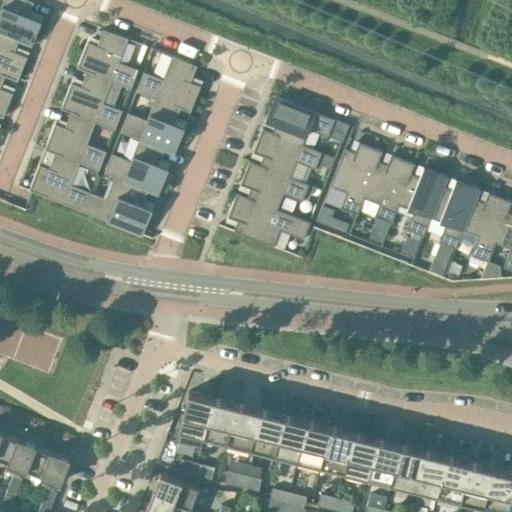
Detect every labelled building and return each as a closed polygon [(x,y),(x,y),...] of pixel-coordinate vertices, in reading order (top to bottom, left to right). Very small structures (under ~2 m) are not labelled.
[(29,14),(34,1),(32,0),(3,0),(0,9),(0,30),(20,38),(19,39),(32,44),(41,19),(29,14)] [(139,68),(119,61),(128,37),(104,28),(97,44),(87,40),(77,66),(87,70),(87,69),(112,79),(112,80),(131,87),(139,68)] [(27,55),(15,50),(19,39),(20,38),(0,30),(0,72),(5,74),(5,75),(18,80),(27,55)] [(191,81),(197,65),(172,55),(163,78),(144,70),(137,90),(158,98),(158,97),(181,106),(180,107),(190,111),(201,85),(191,81)] [(112,80),(112,79),(87,69),(87,70),(81,85),(71,81),(61,107),(71,111),(71,110),(96,120),(96,121),(115,128),(123,109),(103,101),(112,80)] [(0,114),(3,116),(13,92),(0,87),(5,75),(5,74),(0,72),(0,114)] [(328,135),(334,118),(275,95),(266,119),(276,123),(272,131),(272,132),(303,144),(303,143),(309,128),(328,135)] [(180,107),(181,106),(158,97),(158,98),(150,120),(128,111),(121,130),(140,138),(140,137),(165,147),(164,148),(174,152),(185,126),(175,122),(180,107)] [(65,126),(55,122),(45,148),(55,152),(55,151),(80,161),(80,162),(99,169),(107,150),(87,142),(96,121),(96,120),(71,110),(71,111),(65,126)] [(303,143),(303,144),(272,132),(272,131),(262,127),(253,151),(263,155),(260,164),(259,164),(290,176),(296,160),(315,168),(322,151),(303,143)] [(164,148),(165,147),(140,137),(140,138),(132,160),(112,152),(105,171),(115,175),(115,174),(149,188),(148,189),(158,192),(169,167),(159,163),(164,148)] [(379,160),(382,150),(359,141),(355,151),(345,147),(330,184),(347,191),(341,207),(358,214),(364,196),(378,160),(379,160)] [(80,162),(80,161),(55,151),(55,152),(49,167),(39,163),(29,189),(86,211),(93,192),(71,183),(80,162)] [(411,173),(415,163),(391,153),(387,163),(379,160),(378,160),(364,196),(380,202),(375,215),(391,222),(399,203),(398,203),(410,172),(411,173)] [(302,200),(309,183),(290,176),(259,164),(260,164),(250,160),(240,183),(250,187),(247,196),(247,197),(277,209),(278,208),(284,193),(302,200)] [(443,185),(447,175),(423,166),(419,176),(411,173),(410,172),(398,203),(399,203),(414,209),(407,228),(424,235),(431,216),(430,216),(442,185),(443,185)] [(148,189),(149,188),(115,174),(115,175),(106,197),(93,192),(86,211),(142,233),(153,207),(143,203),(148,189)] [(475,198),(479,188),(456,179),(452,189),(443,185),(442,185),(430,216),(431,216),(446,222),(439,241),(456,247),(463,229),(463,228),(475,198)] [(508,211),(511,201),(488,191),(484,201),(475,198),(463,228),(463,229),(479,235),(471,253),(488,260),(496,241),(495,241),(507,210),(508,211)] [(304,238),(311,221),(278,208),(277,209),(247,197),(247,196),(237,192),(228,216),(238,220),(234,230),(274,245),(280,229),(304,238)] [(511,269),(511,212),(508,211),(507,210),(495,241),(496,241),(511,247),(504,266),(511,269)] [(204,435),(205,435),(214,396),(189,390),(183,413),(184,413),(179,434),(180,434),(179,438),(201,444),(200,446),(201,446),(204,435)] [(205,435),(228,441),(238,402),(214,396),(205,435)] [(228,441),(251,447),(261,408),(238,402),(228,441)] [(251,447),(274,453),(284,414),(261,408),(251,447)] [(274,453),(298,458),(307,420),(284,414),(274,453)] [(298,458),(321,464),(331,425),(307,420),(298,458)] [(321,464),(344,470),(354,431),(331,425),(321,464)] [(0,436),(0,458),(26,469),(35,444),(2,431),(0,436)] [(344,470),(368,476),(377,437),(354,431),(344,470)] [(368,476),(391,482),(401,443),(377,437),(368,476)] [(391,482),(414,487),(424,449),(401,443),(391,482)] [(26,469),(60,482),(70,458),(35,444),(26,469)] [(414,487),(438,493),(447,455),(424,449),(414,487)] [(438,493),(461,499),(471,460),(447,455),(438,493)] [(178,470),(195,474),(198,461),(181,457),(178,470)] [(461,499),(484,505),(494,466),(471,460),(461,499)] [(195,474),(212,478),(215,466),(198,461),(195,474)] [(484,505),(509,511),(511,499),(511,470),(494,466),(484,505)] [(224,481),(241,485),(245,473),(227,469),(224,481)] [(153,493),(191,508),(200,487),(161,472),(153,493)] [(241,485),(258,490),(262,477),(245,473),(241,485)] [(13,474),(8,487),(17,491),(23,477),(13,474)] [(269,499),(287,503),(290,491),(273,486),(269,499)] [(3,501),(12,505),(17,491),(8,487),(3,501)] [(48,487),(42,501),(52,504),(57,491),(48,487)] [(290,491),(287,503),(304,507),(307,495),(290,491)] [(318,504),(335,509),(338,496),(321,492),(318,504)] [(145,511),(189,511),(191,508),(153,493),(145,511)] [(335,509),(347,511),(351,511),(355,501),(338,496),(335,509)] [(37,511),(48,511),(52,504),(42,501),(37,511)] [(217,511),(228,511),(231,507),(221,503),(217,511)] [(284,511),(305,511),(307,508),(304,507),(287,503),(284,511)]
